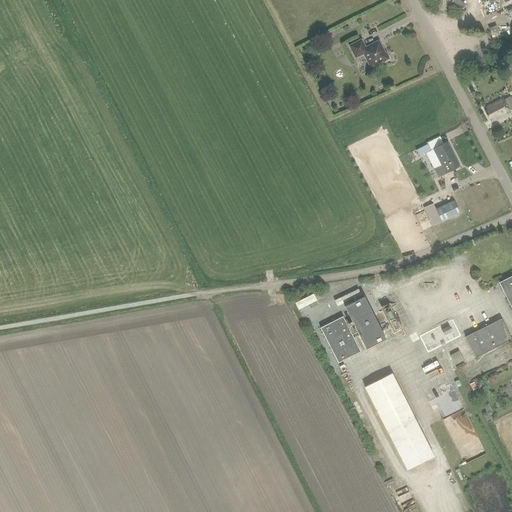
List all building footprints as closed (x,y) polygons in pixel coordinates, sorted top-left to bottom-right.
[(463,4),(458,0),(451,0),(459,8),(463,4)] [(383,62),(389,59),(386,53),(385,53),(379,41),(365,48),(361,40),(349,46),(355,58),(363,54),(370,68),(383,61),(383,62)] [(510,110),(511,109),(511,100),(511,98),(504,101),(503,99),(487,108),(488,111),(485,112),(490,120),(493,119),(494,122),(511,112),(510,110)] [(448,142),(433,150),(441,166),(445,175),(460,167),(448,142)] [(428,144),(416,150),(419,157),(431,150),(428,144)] [(412,163),(419,177),(424,174),(418,160),(412,163)] [(441,166),(434,170),(438,178),(445,175),(441,166)] [(455,200),(436,208),(442,221),(460,212),(455,200)] [(443,222),(436,209),(434,204),(425,209),(433,227),(443,222)] [(511,307),(511,276),(500,283),(511,307)] [(337,306),(361,295),(358,289),(335,300),(337,306)] [(299,309),(317,300),(314,294),(295,303),(299,309)] [(366,349),(385,339),(364,297),(344,307),(366,349)] [(338,363),(360,352),(342,317),(320,328),(338,363)] [(475,358),(511,340),(501,319),(465,338),(475,358)] [(448,326),(441,330),(443,335),(451,332),(448,326)] [(430,330),(433,340),(428,341),(430,350),(444,345),(439,327),(430,330)] [(459,351),(450,355),(455,366),(464,361),(459,351)] [(406,470),(434,456),(392,374),(364,388),(406,470)] [(455,403),(461,400),(456,389),(449,392),(455,403)] [(488,405),(482,407),(486,414),(491,411),(488,405)]
